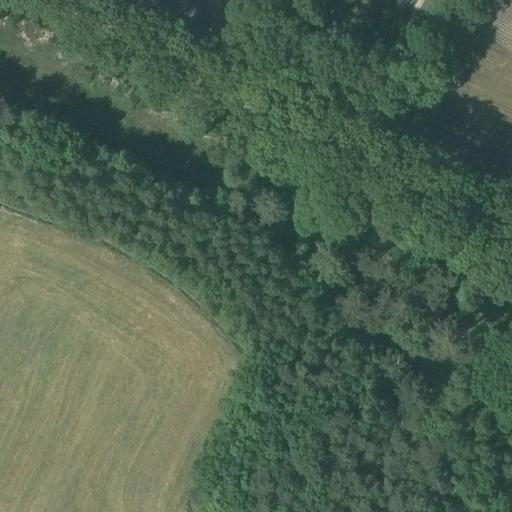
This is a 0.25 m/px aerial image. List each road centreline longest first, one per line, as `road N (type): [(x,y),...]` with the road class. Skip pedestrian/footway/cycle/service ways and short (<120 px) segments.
road 1 (track): [(368,167),(59,0)]
road 2 (track): [(368,167),(367,128),(348,100),(278,62),(242,48),(189,70)]
road 3 (track): [(511,248),(368,167)]
